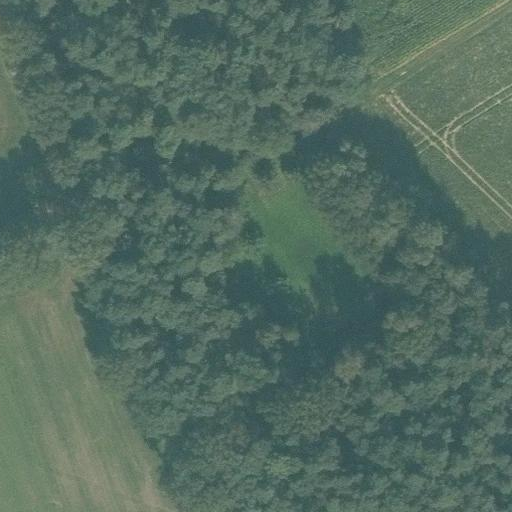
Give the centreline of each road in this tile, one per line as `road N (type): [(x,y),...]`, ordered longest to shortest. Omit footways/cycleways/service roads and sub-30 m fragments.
road 1 (track): [(48,211),(370,94)]
road 2 (track): [(0,21),(56,175),(48,211),(0,231)]
